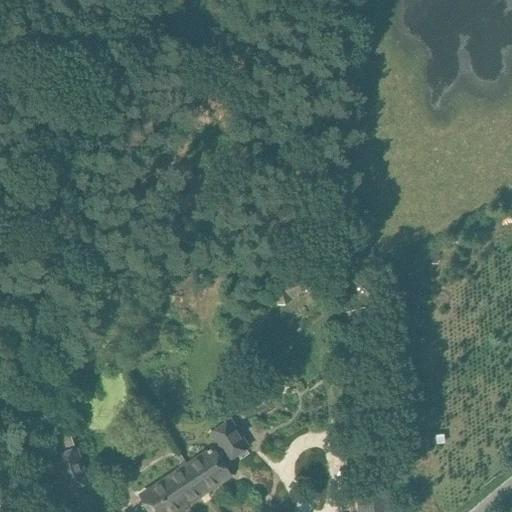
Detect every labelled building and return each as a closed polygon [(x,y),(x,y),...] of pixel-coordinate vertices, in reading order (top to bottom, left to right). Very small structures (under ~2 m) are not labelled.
[(340,240),(312,273),(328,286),(336,276),(366,301),(383,281),(371,271),(373,269),(340,240)] [(279,305),(294,300),(293,297),(307,292),(295,264),(281,269),(287,283),(273,288),(279,305)] [(368,308),(346,313),(349,328),(371,323),(368,308)] [(214,448),(187,465),(206,493),(232,476),(223,462),(228,458),(230,460),(248,448),(231,421),(212,433),(220,445),(215,449),(214,448)] [(52,440),(57,456),(76,449),(71,434),(52,440)] [(76,449),(57,456),(66,482),(69,490),(88,484),(76,449)] [(62,483),(66,482),(57,456),(43,460),(51,487),(62,483)] [(187,465),(141,496),(151,511),(177,511),(206,493),(187,465)] [(390,511),(389,494),(360,496),(361,511),(390,511)]
